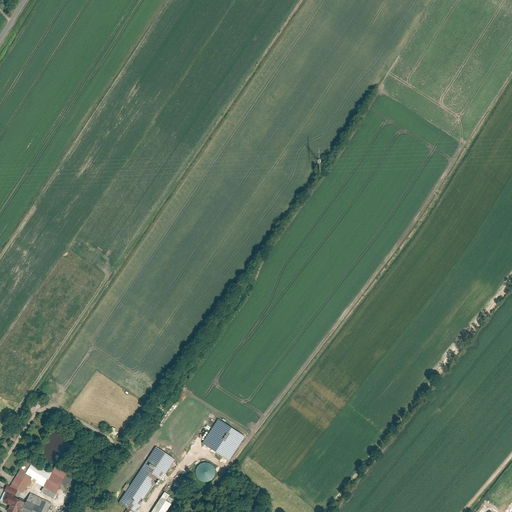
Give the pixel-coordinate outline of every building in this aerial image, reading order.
[(245,436),(218,419),(202,443),(229,461),(245,436)] [(127,509),(131,511),(135,511),(157,478),(161,481),(174,460),(155,448),(120,505),(127,509)] [(196,470),(196,473),(197,477),(199,479),(202,481),(205,482),(208,482),(211,481),(213,479),(215,476),(216,473),(215,470),(214,467),(212,464),(209,463),(206,462),(202,463),(200,465),(197,467),(196,470)] [(11,487),(19,492),(23,494),(31,481),(56,495),(63,483),(70,488),(75,479),(56,468),(53,475),(33,463),(27,473),(21,470),(11,487)] [(8,495),(16,497),(19,492),(11,487),(8,486),(5,493),(8,495)] [(161,499),(166,502),(170,497),(165,493),(161,499)] [(47,511),(51,504),(30,494),(26,504),(22,511),(47,511)] [(22,511),(26,504),(15,500),(16,497),(8,495),(4,504),(11,507),(8,511),(22,511)] [(166,502),(161,499),(152,511),(167,511),(171,506),(166,502)]
